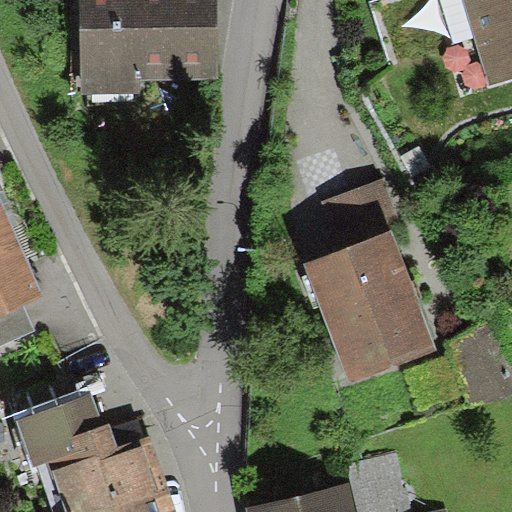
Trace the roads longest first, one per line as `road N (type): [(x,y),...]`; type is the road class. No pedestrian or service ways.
road 1 (residential): [(204,465),(272,0)]
road 2 (residential): [(204,465),(66,243),(0,95)]
